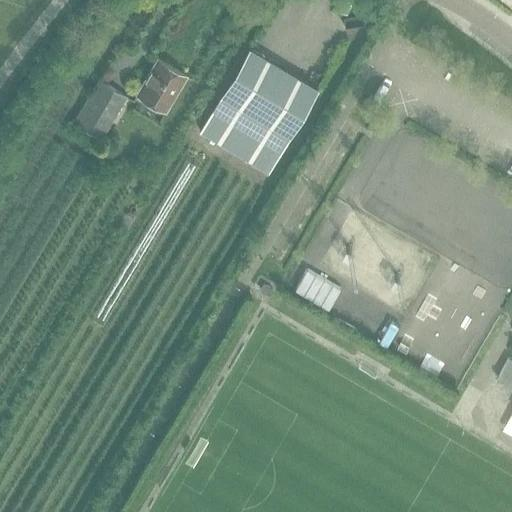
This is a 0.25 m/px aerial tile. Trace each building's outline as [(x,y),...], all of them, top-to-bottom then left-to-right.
[(380,12),(383,0),(364,0),(362,7),(380,12)] [(248,46),(199,129),(268,170),(318,87),(248,46)] [(137,93),(165,110),(186,75),(157,58),(137,93)] [(127,95),(98,79),(73,121),(102,137),(127,95)] [(395,166),(405,147),(394,141),(384,160),(395,166)] [(306,268),(294,289),(328,308),(340,287),(306,268)] [(261,288),(260,289),(268,294),(272,288),(264,284),(261,288)] [(511,358),(509,356),(497,378),(511,386),(511,358)]
